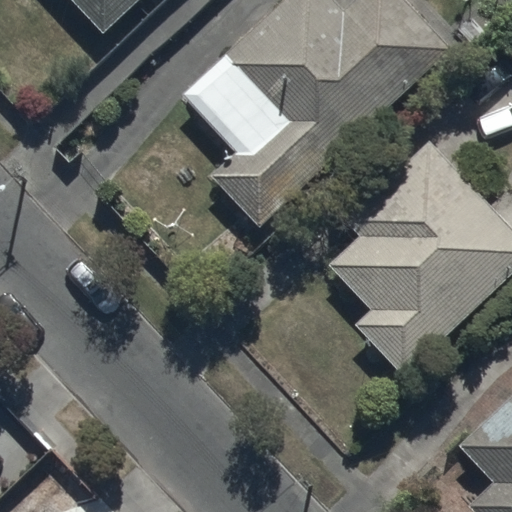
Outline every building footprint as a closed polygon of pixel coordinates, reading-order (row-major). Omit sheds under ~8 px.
[(82,0),(109,30),(142,0),(82,0)] [(218,167),(265,219),(456,47),(413,0),(356,0),(348,8),(341,0),(287,0),(187,90),(239,148),(218,167)] [(511,24),(502,33),(511,44),(511,24)] [(356,323),(404,375),(511,276),(511,185),(495,201),(436,137),(348,218),(362,234),(337,257),(378,303),(356,323)] [(468,503),(476,511),(511,511),(511,393),(464,439),(498,475),(468,503)]
